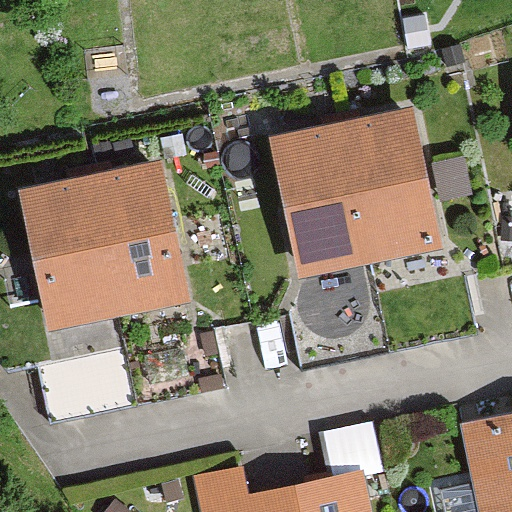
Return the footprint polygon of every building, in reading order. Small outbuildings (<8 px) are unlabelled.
[(371,253),(442,238),(413,100),(342,115),(371,253)] [(299,268),(371,253),(342,115),(270,130),(299,268)] [(163,151),(89,166),(119,309),(191,294),(163,151)] [(48,323),(119,309),(89,166),(19,180),(48,323)] [(511,511),(511,404),(463,415),(483,511),(511,511)] [(246,460),(192,471),(201,511),(375,511),(367,472),(253,495),(246,460)]
